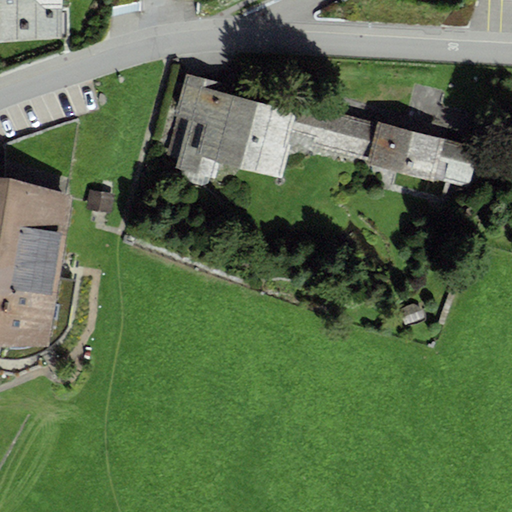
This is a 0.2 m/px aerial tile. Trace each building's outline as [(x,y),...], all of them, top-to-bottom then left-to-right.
[(0,0),(0,38),(61,38),(60,0),(0,0)] [(176,118),(167,154),(178,157),(176,167),(214,178),(219,161),(281,178),(290,145),(288,144),(291,132),(297,110),(226,91),(228,84),(185,72),(173,118),(176,118)] [(297,110),(291,132),(313,138),(311,146),(368,160),(377,123),(321,109),(320,113),(298,107),(297,110)] [(368,160),(366,164),(433,182),(434,178),(443,143),(444,139),(377,121),(377,123),(368,160)] [(443,143),(434,178),(469,187),(477,152),(443,143)] [(0,345),(48,346),(70,196),(10,178),(0,176),(0,345)] [(113,193),(89,190),(86,208),(110,212),(113,193)]
